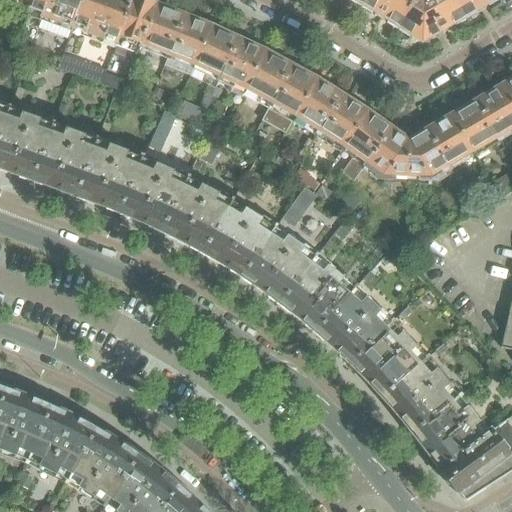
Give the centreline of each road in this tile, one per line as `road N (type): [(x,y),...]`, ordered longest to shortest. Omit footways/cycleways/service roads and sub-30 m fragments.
road 1 (tertiary): [(406,511),(305,393),(216,323),(108,266),(0,227)]
road 2 (tertiary): [(0,329),(59,350),(199,433),(274,511)]
road 3 (residential): [(511,28),(403,83),(261,0)]
